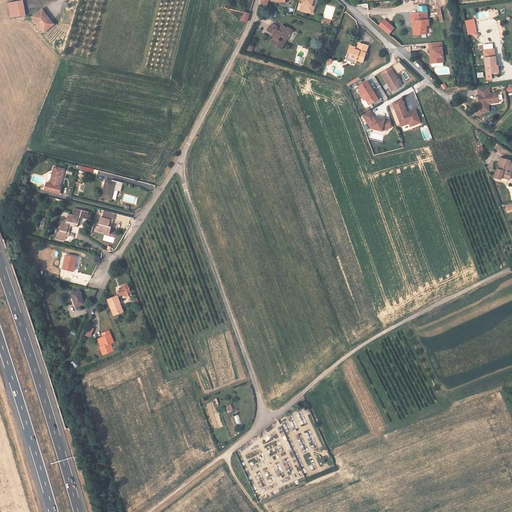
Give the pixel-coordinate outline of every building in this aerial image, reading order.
[(312,7),(313,2),(313,0),(303,0),(300,11),(309,14),(312,12),(313,8),(312,7)] [(25,16),(22,1),(7,3),(10,19),(25,16)] [(416,22),(417,37),(424,36),(424,32),(426,32),(426,27),(429,27),(428,21),(427,21),(426,7),(418,7),(418,14),(410,14),(411,23),(413,22),(416,22)] [(50,23),(41,12),(40,11),(31,18),(43,32),(48,28),(46,26),(50,23)] [(43,11),(41,12),(50,23),(46,26),(48,28),(54,24),(43,11)] [(246,21),(249,14),(243,12),(240,19),(246,21)] [(474,19),(465,21),(468,35),(477,33),(474,19)] [(384,20),(378,26),(388,34),(394,28),(384,20)] [(267,31),(274,34),(277,36),(275,39),(274,38),(271,44),(280,49),(285,40),(281,37),(283,34),(286,36),(288,32),(290,33),(291,29),(287,27),(287,28),(282,26),(280,30),(277,29),(278,26),(275,24),(273,28),(270,27),(267,31)] [(293,30),(291,29),(290,33),(288,32),(286,36),(283,34),(281,37),(285,40),(280,49),(282,50),(293,30)] [(434,63),(443,62),(441,42),(429,43),(430,53),(431,53),(432,58),(433,58),(434,63)] [(354,47),(350,46),(346,57),(351,59),(350,61),(356,63),(357,60),(363,62),(368,45),(359,43),(356,50),(354,49),(354,47)] [(492,49),(483,50),(487,79),(492,78),(491,74),(499,73),(498,71),(496,71),(495,65),(497,65),(495,56),(494,50),(492,49)] [(391,70),(383,75),(392,91),(401,85),(397,79),(391,70)] [(366,81),(356,87),(369,106),(378,100),(374,94),(376,93),(371,86),(369,87),(366,81)] [(498,103),(497,93),(490,94),(489,87),(477,89),(478,96),(479,101),(481,101),(481,103),(479,103),(481,113),(489,111),(488,104),(487,101),(493,100),(493,103),(498,103)] [(421,123),(415,110),(409,112),(409,113),(407,114),(407,113),(407,112),(404,112),(403,110),(405,109),(401,98),(392,104),(402,127),(409,124),(415,121),(416,125),(421,123)] [(392,127),(388,119),(385,120),(374,118),(370,111),(363,116),(371,129),(379,131),(380,127),(389,129),(392,127)] [(428,125),(420,127),(424,141),(432,139),(428,125)] [(497,163),(496,167),(494,166),(492,176),(498,178),(499,175),(507,177),(509,170),(507,170),(508,163),(510,164),(511,160),(507,159),(508,158),(498,155),(496,163),(497,163)] [(47,182),(45,189),(60,192),(62,185),(60,185),(64,168),(55,166),(51,183),(47,182)] [(120,191),(123,182),(111,179),(111,181),(105,179),(101,196),(111,199),(114,190),(120,191)] [(66,221),(62,220),(60,229),(58,234),(56,233),(55,238),(62,240),(63,239),(65,240),(66,235),(68,236),(71,223),(78,225),(80,217),(87,219),(89,211),(74,208),(72,214),(68,213),(66,221)] [(111,224),(114,213),(103,210),(101,217),(100,216),(98,224),(100,224),(98,231),(109,234),(111,226),(107,226),(108,223),(111,224)] [(66,254),(62,268),(72,271),(76,257),(66,254)] [(123,288),(118,290),(119,295),(130,291),(127,282),(122,284),(123,288)] [(70,292),(75,307),(84,304),(79,289),(70,292)] [(107,299),(113,315),(121,312),(118,303),(119,302),(117,295),(107,299)] [(103,345),(101,346),(100,347),(103,355),(113,351),(110,343),(114,342),(109,330),(102,333),(103,336),(100,337),(103,345)] [(239,414),(234,416),(237,426),(242,424),(239,414)]
